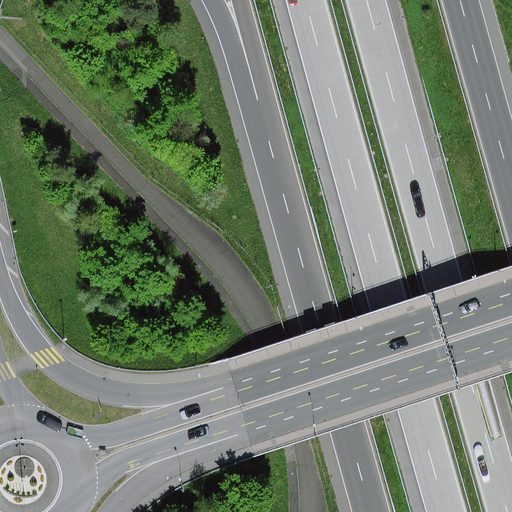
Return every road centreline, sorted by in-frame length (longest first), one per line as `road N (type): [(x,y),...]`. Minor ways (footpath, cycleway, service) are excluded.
road 1 (track): [(0,30),(248,297),(268,332),(298,434),(301,511)]
road 2 (motorway): [(509,511),(368,0)]
road 3 (motorway): [(307,0),(447,511)]
road 4 (motorway): [(267,132),(365,487)]
road 5 (primary): [(511,298),(223,394)]
road 6 (motorway): [(223,394),(129,395),(83,385),(22,324),(0,268)]
road 7 (primary): [(238,429),(511,339)]
road 8 (motorway): [(511,191),(458,0)]
road 9 (primary): [(80,492),(139,457),(238,429)]
road 10 (primary): [(223,394),(124,431),(65,441)]
road 11 (motorway): [(116,511),(134,489),(238,429)]
road 12 (motorway): [(212,0),(267,132)]
road 13 (motorway): [(241,0),(267,132)]
